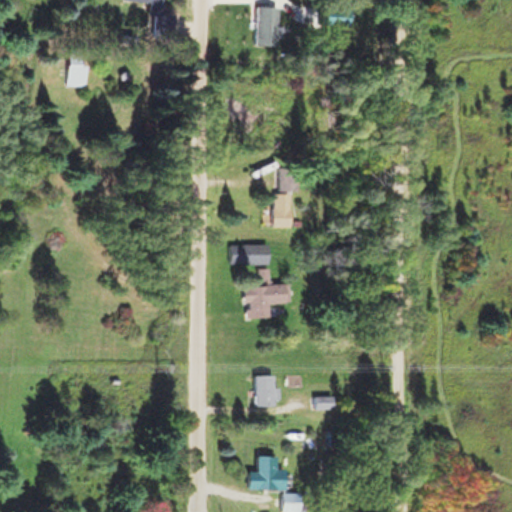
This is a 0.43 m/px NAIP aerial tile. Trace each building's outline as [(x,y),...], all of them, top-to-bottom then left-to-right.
[(248,5),(247,44),(269,44),(270,5),(248,5)] [(80,85),(80,54),(61,54),(61,85),(80,85)] [(267,225),(286,225),(286,191),(267,191),(267,225)] [(263,242),(225,242),(225,262),(263,262),(263,242)] [(239,284),(240,317),(264,316),(263,302),(285,301),(284,282),(239,284)] [(249,405),(271,405),(271,386),(268,386),(268,373),(250,373),(249,405)] [(242,470),(242,488),(280,488),(280,468),(271,467),(271,454),(251,454),(251,470),(242,470)] [(276,511),(295,511),(295,492),(276,492),(276,511)]
